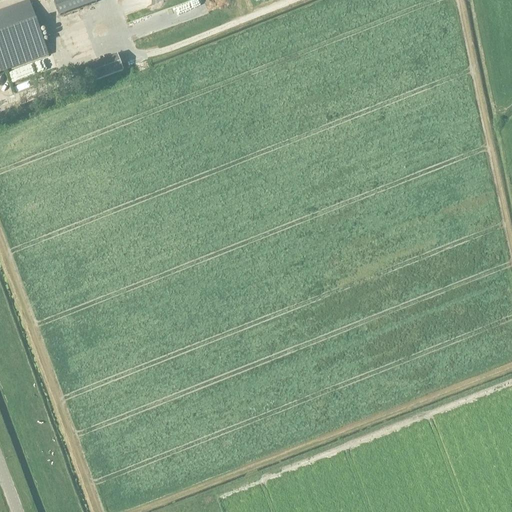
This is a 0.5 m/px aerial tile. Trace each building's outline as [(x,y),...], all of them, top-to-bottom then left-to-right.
[(0,0),(0,72),(47,55),(28,1),(0,10),(0,0),(1,0),(0,0)] [(95,0),(52,0),(58,17),(96,3),(95,0)] [(191,2),(138,16),(142,29),(195,15),(191,2)] [(506,46),(506,25),(497,25),(498,46),(506,46)] [(116,55),(78,69),(84,86),(123,72),(116,55)]
